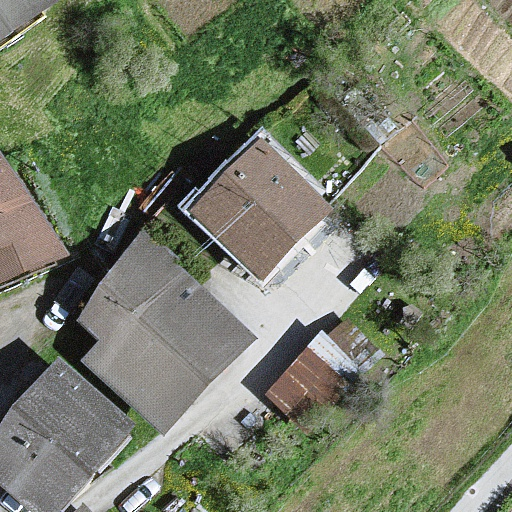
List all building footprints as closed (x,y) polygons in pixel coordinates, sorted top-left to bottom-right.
[(0,0),(0,25),(38,0),(0,0)] [(313,215),(245,144),(174,213),(241,283),(313,215)] [(0,285),(56,261),(4,158),(0,159),(0,285)] [(247,337),(138,224),(67,317),(89,341),(74,359),(151,431),(247,337)] [(308,335),(254,391),(283,419),(337,362),(308,335)] [(57,511),(133,425),(61,362),(0,431),(0,476),(40,511),(57,511)]
